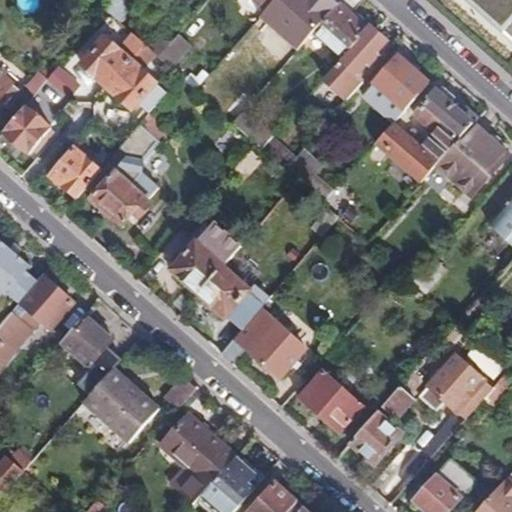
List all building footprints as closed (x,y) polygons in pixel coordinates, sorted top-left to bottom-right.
[(122,27),(138,6),(130,0),(126,0),(111,18),(122,27)] [(212,0),(204,9),(220,24),(238,5),(232,0),(212,0)] [(257,0),(268,9),(275,0),(257,0)] [(511,0),(465,0),(511,42),(511,0)] [(345,5),(319,33),(343,55),(369,27),(345,5)] [(369,27),(343,55),(339,60),(356,76),(387,41),(370,26),(369,27)] [(189,48),(178,37),(158,60),(169,69),(189,48)] [(153,55),(145,47),(135,39),(122,54),(108,41),(85,67),(132,109),(137,104),(149,115),(166,94),(141,70),(153,55)] [(48,63),(36,52),(27,62),(40,72),(48,63)] [(378,82),(407,108),(428,84),(400,58),(378,82)] [(356,76),(339,60),(323,78),(347,99),(363,81),(356,76)] [(83,87),(61,67),(38,93),(61,112),(83,87)] [(187,85),(195,92),(209,76),(201,69),(187,85)] [(0,98),(12,85),(0,74),(0,98)] [(425,128),(442,129),(445,126),(459,139),(473,123),(477,119),(468,109),(463,114),(450,103),(454,99),(445,90),(441,94),(437,91),(414,118),(425,128)] [(55,130),(28,105),(3,134),(30,158),(55,130)] [(239,119),(232,126),(255,146),(258,149),(265,141),(245,124),(239,119)] [(473,123),(459,139),(436,164),(472,195),(508,154),(473,123)] [(139,126),(123,145),(114,155),(102,170),(85,189),(94,196),(91,199),(122,225),(132,213),(139,219),(152,205),(147,200),(156,188),(141,174),(130,185),(115,172),(128,157),(132,160),(143,163),(159,145),(139,126)] [(408,168),(422,181),(436,164),(459,139),(445,126),(442,129),(408,168)] [(114,155),(123,145),(111,136),(102,145),(114,155)] [(258,149),(255,146),(236,167),(249,178),(267,157),(258,149)] [(85,189),(102,170),(76,148),(51,175),(78,197),(85,189)] [(283,171),(297,184),(304,190),(315,200),(322,192),(290,163),(283,171)] [(338,186),(320,205),(329,212),(338,220),(339,222),(356,202),(338,186)] [(511,199),(491,224),(511,243),(511,199)] [(323,237),(338,220),(329,212),(314,230),(323,237)] [(0,239),(0,289),(6,294),(16,283),(26,292),(42,274),(0,239)] [(173,269),(200,294),(224,266),(196,241),(173,269)] [(433,259),(410,285),(423,296),(445,271),(433,259)] [(224,266),(200,294),(226,317),(228,316),(250,291),(251,290),(224,266)] [(26,292),(0,323),(0,367),(41,319),(50,327),(73,301),(42,274),(26,292)] [(250,291),(228,316),(242,328),(261,307),(264,304),(250,291)] [(242,328),(220,353),(232,363),(246,347),(280,378),(306,347),(261,307),(242,328)] [(482,316),(472,307),(456,325),(467,335),(482,316)] [(113,337),(85,311),(60,341),(87,365),(113,337)] [(457,329),(449,342),(466,351),(473,338),(457,329)] [(482,401),(495,387),(457,354),(421,396),(438,411),(447,401),(466,418),(482,401)] [(402,385),(414,372),(403,363),(370,401),(380,410),(385,405),(402,385)] [(164,406),(117,364),(95,389),(142,431),(164,406)] [(365,407),(324,370),(302,396),(342,433),(365,407)] [(511,384),(511,374),(508,371),(495,387),(482,401),(491,409),(511,384)] [(179,404),(195,386),(183,376),(167,394),(179,404)] [(417,399),(402,385),(385,405),(400,419),(417,399)] [(404,435),(379,411),(352,441),(378,464),(404,435)] [(218,473),(236,453),(188,412),(162,441),(199,473),(207,464),(218,473)] [(12,459),(24,470),(32,461),(20,450),(12,459)] [(237,452),(236,453),(218,473),(202,492),(224,511),(231,511),(256,484),(250,479),(257,470),(237,452)] [(0,491),(3,494),(24,470),(12,459),(8,456),(0,465),(0,491)] [(450,511),(475,484),(451,461),(416,501),(429,511),(450,511)] [(256,484),(263,475),(257,470),(250,479),(256,484)] [(511,511),(511,483),(506,478),(475,511),(511,511)] [(287,511),(297,501),(274,481),(246,511),(287,511)] [(104,491),(85,511),(101,511),(112,500),(104,491)] [(287,511),(309,511),(297,501),(287,511)]
